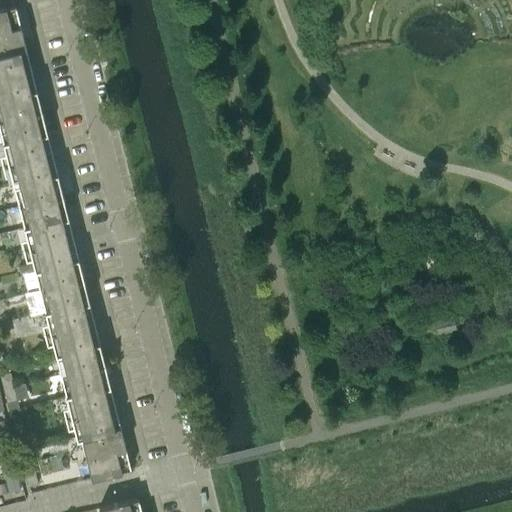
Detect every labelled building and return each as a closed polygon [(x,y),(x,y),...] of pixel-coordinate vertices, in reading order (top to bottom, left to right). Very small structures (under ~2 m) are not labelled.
[(25,70),(20,50),(26,49),(20,25),(11,28),(5,7),(0,8),(0,120),(41,111),(33,77),(27,79),(26,74),(15,77),(14,73),(25,70)] [(41,111),(0,120),(0,133),(18,206),(62,194),(54,161),(48,163),(47,158),(36,161),(35,157),(46,154),(43,145),(49,143),(41,111)] [(62,194),(18,206),(39,290),(83,279),(75,246),(69,247),(68,243),(57,245),(56,241),(67,238),(64,229),(70,228),(62,194)] [(78,330),(77,326),(88,323),(86,313),(91,312),(83,279),(39,290),(60,374),(104,363),(96,330),(90,332),(89,327),(78,330)] [(114,426),(110,411),(99,413),(98,409),(109,407),(106,397),(112,396),(104,363),(60,374),(76,438),(81,437),(91,479),(121,471),(116,450),(125,448),(119,425),(114,426)] [(9,372),(0,374),(0,376),(3,388),(13,385),(9,372)] [(13,385),(3,388),(6,402),(16,399),(13,385)] [(8,440),(0,441),(0,451),(10,449),(8,440)] [(30,456),(20,458),(27,486),(37,483),(30,456)] [(15,470),(3,473),(6,483),(17,480),(15,470)] [(17,480),(6,483),(8,492),(20,489),(17,480)] [(131,511),(128,500),(98,507),(99,511),(131,511)]
